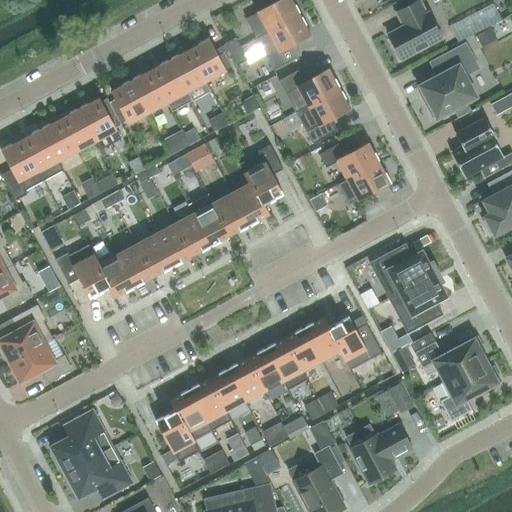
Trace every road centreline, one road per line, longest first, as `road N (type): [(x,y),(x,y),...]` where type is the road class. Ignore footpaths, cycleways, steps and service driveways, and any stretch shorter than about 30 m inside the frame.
road 1 (residential): [(436,197),(2,429)]
road 2 (residential): [(0,113),(212,0)]
road 3 (residential): [(334,0),(436,197)]
road 4 (residential): [(436,197),(511,336)]
road 5 (residential): [(511,421),(456,451),(398,511)]
